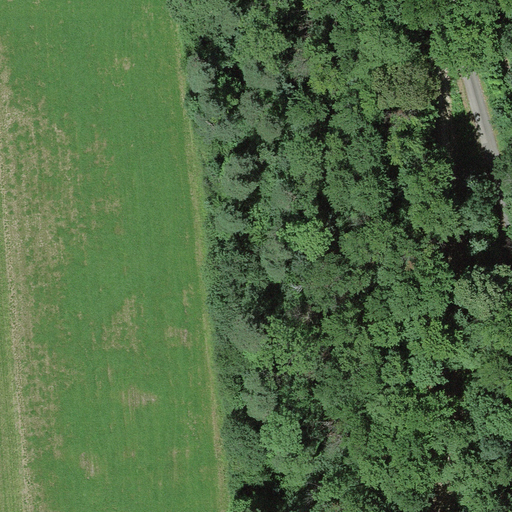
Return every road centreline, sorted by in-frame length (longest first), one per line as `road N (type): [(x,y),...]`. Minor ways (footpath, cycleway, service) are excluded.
road 1 (track): [(445,511),(460,208),(447,47),(454,21)]
road 2 (unclassified): [(449,0),(511,228)]
